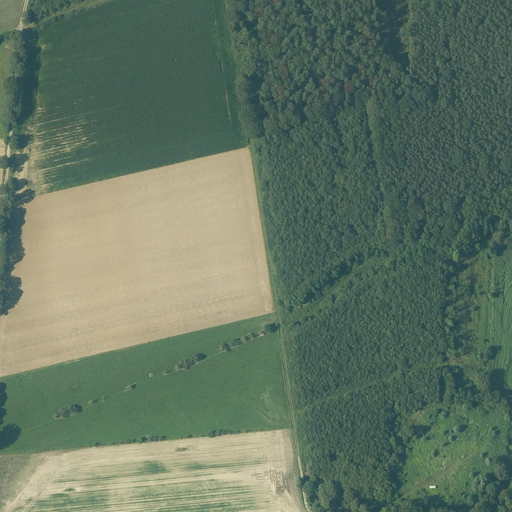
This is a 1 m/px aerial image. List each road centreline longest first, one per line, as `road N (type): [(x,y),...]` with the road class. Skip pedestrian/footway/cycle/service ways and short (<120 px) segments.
road 1 (track): [(309,511),(229,0)]
road 2 (track): [(26,0),(0,239)]
